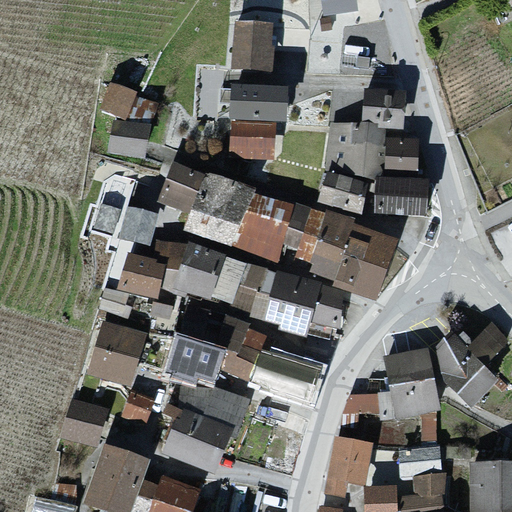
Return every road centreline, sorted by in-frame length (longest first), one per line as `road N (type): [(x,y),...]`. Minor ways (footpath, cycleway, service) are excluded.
road 1 (residential): [(457,285),(467,238),(391,0)]
road 2 (residential): [(298,511),(325,420),(359,346),(425,292),(457,285)]
